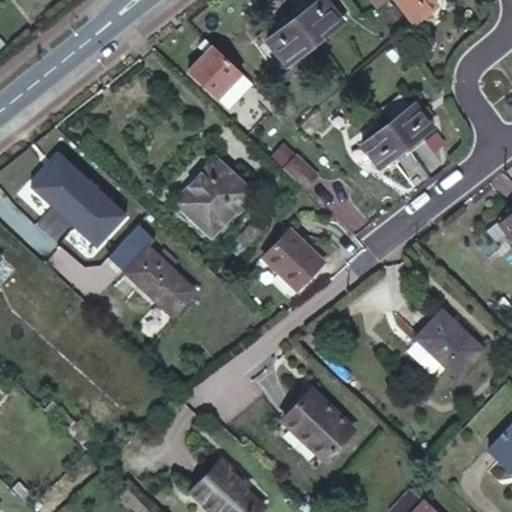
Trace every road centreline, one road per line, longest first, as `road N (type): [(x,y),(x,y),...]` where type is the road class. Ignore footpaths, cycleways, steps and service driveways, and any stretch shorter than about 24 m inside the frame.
road 1 (residential): [(505,148),(206,385)]
road 2 (secondary): [(0,101),(127,0)]
road 3 (residential): [(505,148),(463,85),(469,66),(511,30)]
